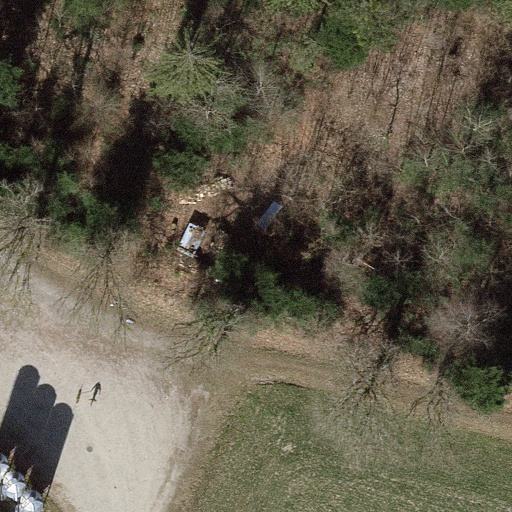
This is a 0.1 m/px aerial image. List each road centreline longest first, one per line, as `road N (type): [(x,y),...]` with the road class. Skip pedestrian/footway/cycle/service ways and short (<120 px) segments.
road 1 (track): [(0,263),(213,353),(511,417)]
road 2 (track): [(106,511),(97,465),(0,377)]
